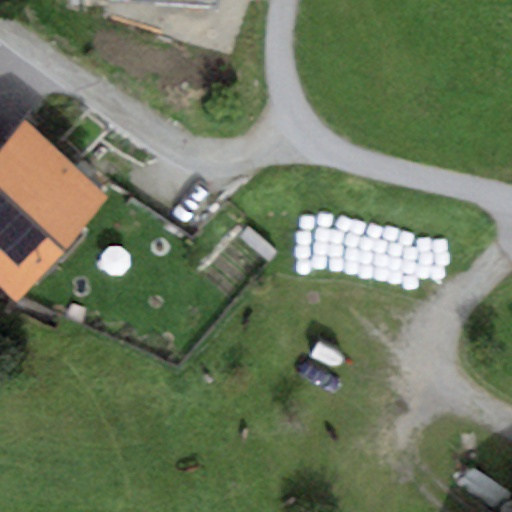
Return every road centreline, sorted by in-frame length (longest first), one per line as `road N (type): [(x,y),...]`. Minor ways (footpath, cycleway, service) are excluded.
road 1 (residential): [(0,23),(157,138),(206,157),(250,156),(307,137),(286,95),(278,47),(285,0)]
road 2 (track): [(511,199),(360,165),(307,137)]
